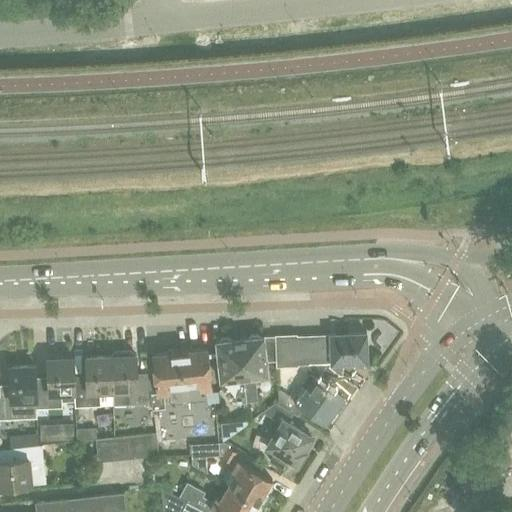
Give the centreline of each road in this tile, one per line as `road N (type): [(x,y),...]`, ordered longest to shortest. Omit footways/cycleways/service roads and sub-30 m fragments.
road 1 (secondary): [(0,280),(364,262)]
road 2 (unclassified): [(155,18),(393,0)]
road 3 (primary): [(460,334),(388,419),(333,511)]
road 4 (primary): [(375,511),(453,402),(501,359)]
road 5 (unclassified): [(155,18),(0,40)]
road 6 (secondary): [(364,262),(419,286),(460,334)]
